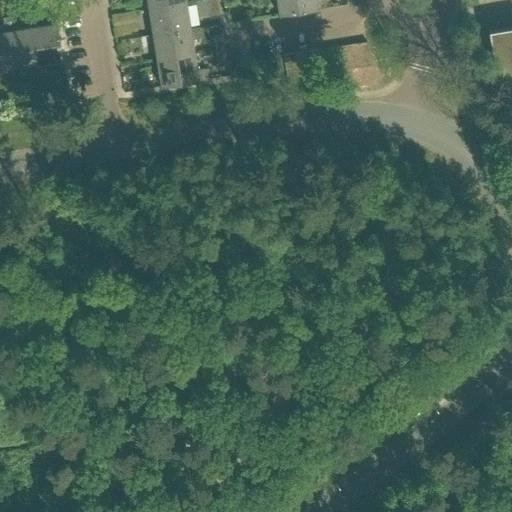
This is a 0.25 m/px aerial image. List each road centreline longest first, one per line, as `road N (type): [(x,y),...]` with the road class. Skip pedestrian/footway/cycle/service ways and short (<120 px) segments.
road 1 (unclassified): [(398,117),(296,120),(115,148)]
road 2 (tertiary): [(511,362),(316,511)]
road 3 (residential): [(401,6),(226,33)]
road 4 (residential): [(115,148),(90,0)]
road 5 (unclassified): [(507,190),(472,152),(398,117)]
